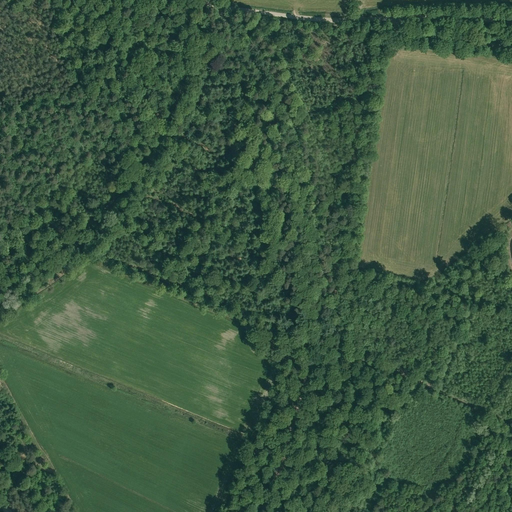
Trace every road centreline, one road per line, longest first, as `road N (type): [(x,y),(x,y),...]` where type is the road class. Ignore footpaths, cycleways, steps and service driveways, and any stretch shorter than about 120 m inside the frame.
road 1 (track): [(262,511),(304,371),(308,272),(272,103),(214,5)]
road 2 (unclassified): [(511,20),(324,19),(199,3)]
